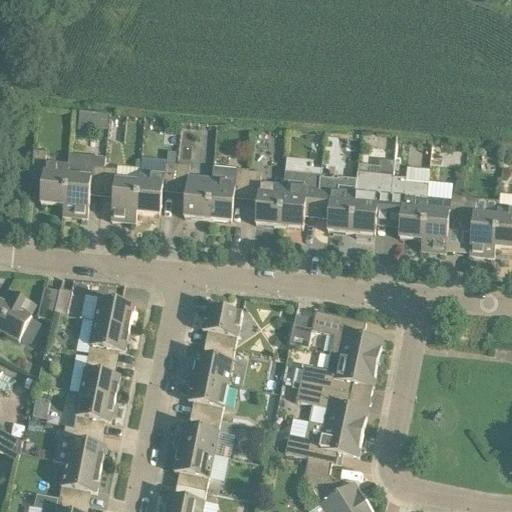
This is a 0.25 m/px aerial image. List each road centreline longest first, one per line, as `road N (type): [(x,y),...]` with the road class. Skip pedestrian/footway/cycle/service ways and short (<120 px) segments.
road 1 (residential): [(417,302),(392,474),(404,491),(427,501),(511,508)]
road 2 (residential): [(132,511),(180,276)]
road 3 (residential): [(417,302),(180,276)]
road 4 (residential): [(180,276),(0,257)]
